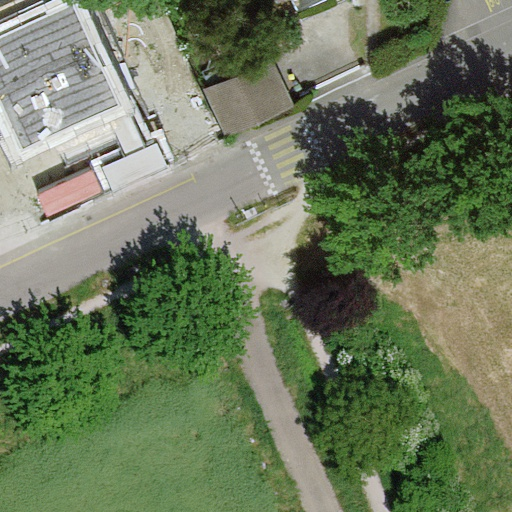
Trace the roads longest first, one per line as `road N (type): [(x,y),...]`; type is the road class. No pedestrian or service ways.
road 1 (residential): [(0,291),(511,56)]
road 2 (track): [(196,203),(325,511)]
